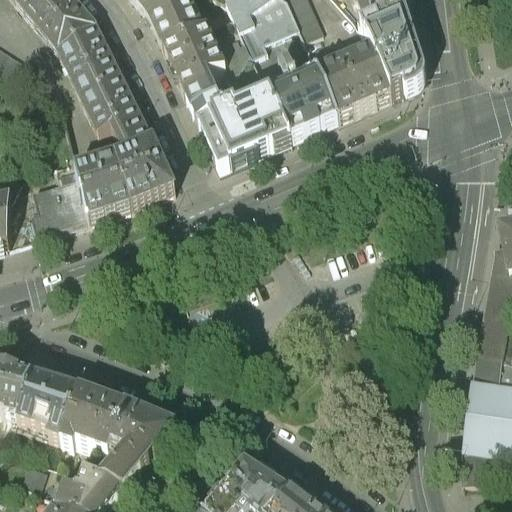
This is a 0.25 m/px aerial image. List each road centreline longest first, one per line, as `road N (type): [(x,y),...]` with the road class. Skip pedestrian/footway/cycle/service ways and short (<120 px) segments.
road 1 (primary): [(461,122),(467,181),(421,436),(428,511)]
road 2 (primary): [(213,225),(461,122)]
road 3 (residential): [(213,225),(136,49),(102,0)]
road 4 (primary): [(10,331),(236,424)]
road 5 (primary): [(29,294),(213,225)]
road 6 (primary): [(236,424),(363,511)]
road 7 (primary): [(443,0),(461,122)]
